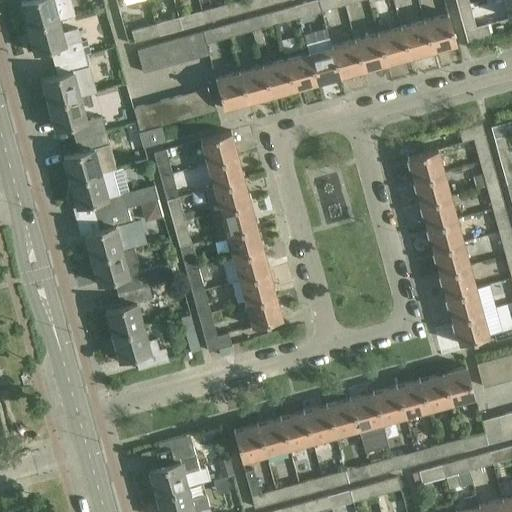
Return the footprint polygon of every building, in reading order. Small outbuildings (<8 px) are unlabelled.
[(30,0),(21,3),(28,29),(59,20),(75,15),(71,0),(30,0)] [(228,16),(252,10),(249,0),(245,0),(225,6),(228,16)] [(249,0),(252,10),(275,3),(273,0),(249,0)] [(322,11),(319,0),(318,0),(296,6),(300,18),(322,11)] [(319,0),(322,11),(346,5),(344,0),(319,0)] [(511,18),(511,0),(503,0),(509,19),(511,18)] [(478,27),(472,4),(459,7),(466,30),(478,27)] [(228,16),(225,6),(203,12),(206,22),(228,16)] [(300,18),(296,6),(273,12),(277,24),(300,18)] [(182,29),(206,22),(203,12),(179,18),(182,29)] [(277,24),(273,12),(249,19),(253,31),(277,24)] [(458,45),(449,15),(424,21),(433,52),(458,45)] [(182,29),(179,18),(155,25),(159,35),(182,29)] [(253,31),(249,19),(227,25),(230,37),(253,31)] [(63,33),(59,20),(28,29),(35,53),(51,49),(55,63),(85,55),(78,29),(63,33)] [(433,52),(424,21),(401,28),(410,58),(433,52)] [(494,35),(491,26),(491,24),(478,27),(466,30),(469,42),(494,35)] [(135,42),(159,35),(155,25),(132,31),(135,42)] [(230,37),(227,25),(203,31),(207,44),(230,37)] [(410,58),(401,28),(378,34),(386,65),(410,58)] [(206,44),(207,44),(203,31),(191,35),(198,59),(209,56),(206,44)] [(386,65),(378,34),(355,40),(364,71),(386,65)] [(198,59),(191,35),(181,38),(188,62),(198,59)] [(340,77),(332,47),(329,37),(306,43),(309,53),(317,83),(340,77)] [(188,62),(181,38),(170,40),(177,65),(188,62)] [(177,65),(170,40),(160,43),(167,67),(177,65)] [(364,71),(355,40),(332,47),(340,77),(364,71)] [(167,67),(160,43),(149,46),(155,71),(167,67)] [(155,71),(149,46),(138,49),(144,74),(155,71)] [(317,83),(309,53),(286,59),(294,90),(317,83)] [(96,92),(85,55),(55,63),(59,75),(42,80),(49,105),(80,97),(96,92)] [(294,90),(286,59),(262,66),(271,96),(294,90)] [(271,96),(262,66),(239,72),(248,102),(271,96)] [(248,102),(239,72),(216,78),(224,109),(248,102)] [(210,88),(197,91),(203,114),(217,110),(210,88)] [(203,114),(197,91),(184,95),(191,118),(203,114)] [(191,118),(184,95),(171,98),(179,121),(191,118)] [(87,121),(80,97),(49,105),(56,130),(73,125),(76,139),(106,131),(102,117),(87,121)] [(179,121),(171,98),(159,101),(166,125),(179,121)] [(166,125),(159,101),(146,105),(153,128),(166,125)] [(153,128),(146,105),(134,108),(140,132),(153,128)] [(511,134),(511,121),(491,128),(494,139),(506,136),(511,134)] [(463,143),(475,140),(486,137),(482,124),(460,131),(463,143)] [(117,169),(106,131),(76,139),(80,152),(63,157),(70,182),(113,170),(117,169)] [(239,156),(232,132),(202,140),(209,164),(239,156)] [(511,159),(506,136),(494,139),(501,163),(511,159)] [(492,160),(486,137),(475,140),(481,163),(492,160)] [(409,157),(415,181),(445,173),(438,149),(409,157)] [(173,174),(167,150),(155,153),(162,177),(173,174)] [(245,178),(239,156),(209,164),(215,187),(245,178)] [(511,185),(511,159),(501,163),(507,187),(511,185)] [(498,183),(492,160),(481,163),(487,186),(498,183)] [(120,195),(113,170),(70,182),(77,207),(94,202),(98,216),(127,207),(159,198),(155,185),(123,194),(120,195)] [(451,196),(445,173),(415,181),(421,204),(451,196)] [(179,196),(173,174),(162,177),(168,200),(179,196)] [(251,202),(245,178),(215,187),(205,190),(212,214),(251,202)] [(504,206),(498,183),(487,186),(494,210),(504,206)] [(186,220),(179,196),(168,200),(174,223),(186,220)] [(457,219),(451,196),(421,204),(428,228),(457,219)] [(258,225),(251,202),(212,214),(218,236),(227,234),(258,225)] [(511,230),(504,206),(494,210),(500,233),(511,230)] [(131,221),(127,208),(127,207),(98,216),(101,229),(85,234),(92,259),(134,248),(127,222),(131,221)] [(174,224),(180,246),(192,243),(201,241),(195,218),(186,221),(174,224)] [(464,242),(457,219),(428,228),(434,251),(464,242)] [(264,248),(258,225),(227,234),(234,257),(264,248)] [(511,254),(511,234),(511,230),(500,233),(506,256),(511,254)] [(470,266),(464,242),(434,251),(440,274),(470,266)] [(198,266),(192,243),(180,246),(187,269),(198,266)] [(134,248),(123,251),(92,259),(99,284),(115,280),(119,292),(148,284),(173,277),(170,263),(141,271),(134,248)] [(270,271),(264,248),(234,257),(240,280),(270,271)] [(204,288),(198,266),(187,269),(193,292),(204,288)] [(476,289),(470,266),(440,274),(447,298),(476,289)] [(276,295),(270,271),(240,280),(246,303),(276,295)] [(152,299),(148,284),(119,292),(122,306),(106,310),(113,336),(144,327),(137,303),(152,299)] [(210,311),(204,289),(204,288),(193,292),(199,315),(210,311)] [(483,312),(476,289),(447,298),(453,321),(483,312)] [(283,318),(276,295),(246,303),(252,326),(283,318)] [(217,336),(210,312),(210,311),(199,315),(206,339),(217,336)] [(489,336),(483,312),(453,321),(460,344),(489,336)] [(148,342),(144,327),(113,336),(120,361),(135,357),(138,371),(170,362),(166,348),(159,350),(156,339),(148,342)] [(232,344),(232,342),(229,333),(217,336),(206,339),(209,350),(232,344)] [(511,379),(511,359),(511,355),(499,359),(506,381),(511,379)] [(506,381),(499,359),(489,361),(495,384),(506,381)] [(495,384),(489,361),(478,364),(484,387),(495,384)] [(467,367),(443,374),(452,404),(475,397),(467,367)] [(452,404),(443,374),(420,380),(429,410),(452,404)] [(429,410),(420,380),(397,386),(405,416),(429,410)] [(405,416),(397,386),(375,392),(382,422),(405,416)] [(382,422),(375,392),(351,399),(359,429),(363,441),(386,434),(382,422)] [(359,429),(351,399),(328,405),(336,435),(359,429)] [(336,435),(328,405),(305,411),(314,441),(336,435)] [(314,441),(305,411),(282,418),(290,448),(314,441)] [(511,437),(511,413),(503,416),(509,438),(511,437)] [(509,438),(503,416),(493,419),(499,441),(509,438)] [(290,448),(282,418),(258,424),(266,454),(290,448)] [(499,441),(493,419),(482,421),(484,432),(488,444),(499,441)] [(266,454),(258,424),(234,431),(242,461),(266,454)] [(488,444),(484,432),(462,439),(465,450),(488,444)] [(186,435),(159,442),(165,463),(166,465),(155,468),(149,469),(150,470),(157,495),(187,486),(208,480),(204,468),(199,469),(192,442),(188,443),(186,435)] [(465,450),(462,439),(439,445),(442,457),(465,450)] [(442,457),(439,445),(415,452),(418,463),(442,457)] [(493,463),(511,457),(511,446),(489,452),(493,463)] [(418,463),(415,452),(392,458),(395,470),(418,463)] [(469,469),(493,463),(489,452),(467,459),(469,469)] [(372,476),(395,470),(392,458),(369,464),(372,476)] [(473,482),(469,469),(467,459),(444,465),(447,475),(458,472),(461,485),(473,482)] [(372,476),(369,464),(345,471),(349,482),(372,476)] [(423,482),(447,475),(444,465),(420,471),(423,482)] [(255,470),(246,472),(252,497),(262,494),(255,470)] [(349,482),(345,471),(323,477),(326,489),(349,482)] [(326,489),(323,477),(300,483),(303,495),(326,489)] [(401,488),(398,478),(374,484),(377,495),(401,488)] [(303,495),(300,483),(276,490),(280,501),(303,495)] [(354,501),(377,495),(374,484),(351,491),(354,501)] [(190,500),(187,486),(157,495),(161,511),(210,511),(206,496),(190,500)] [(276,490),(262,494),(252,497),(255,508),(280,501),(276,490)] [(331,507),(354,501),(351,491),(328,497),(331,507)] [(511,511),(511,495),(502,498),(506,511),(511,511)] [(307,511),(313,511),(331,507),(328,497),(304,503),(307,511)] [(506,511),(502,498),(479,504),(481,511),(506,511)] [(307,511),(304,503),(281,509),(282,511),(307,511)]
